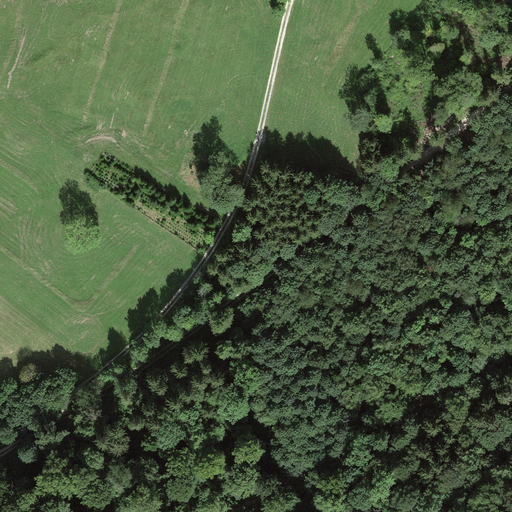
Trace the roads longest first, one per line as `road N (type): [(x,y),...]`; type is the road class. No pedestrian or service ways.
road 1 (track): [(62,419),(139,373),(511,86)]
road 2 (track): [(62,419),(71,399),(163,318),(226,226),(288,0)]
road 3 (track): [(511,347),(236,511)]
